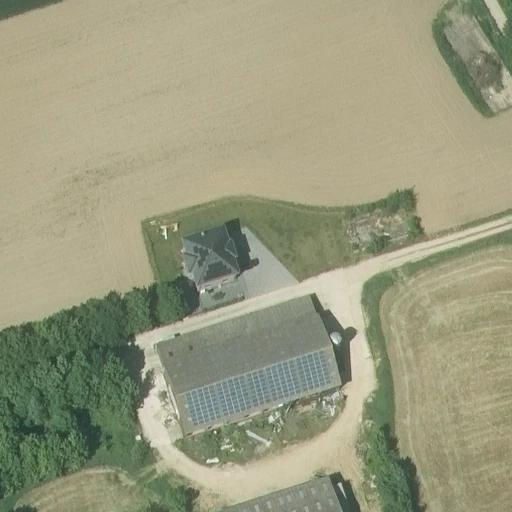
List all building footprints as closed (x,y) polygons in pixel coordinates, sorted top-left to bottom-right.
[(220,238),(182,250),(187,265),(183,266),(188,281),(192,280),(197,294),(235,282),(230,267),(232,266),(228,253),(225,253),(220,238)] [(308,301),(155,351),(162,374),(316,324),(308,301)] [(316,324),(162,374),(178,424),(332,375),(316,324)] [(332,375),(178,424),(184,442),(338,392),(332,375)] [(334,511),(326,486),(245,511),(334,511)]
